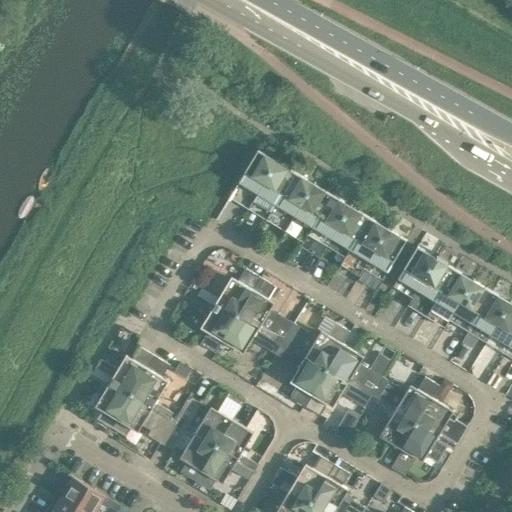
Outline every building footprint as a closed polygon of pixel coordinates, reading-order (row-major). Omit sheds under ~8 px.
[(249,208),(278,160),(259,149),(230,196),(249,208)] [(297,172),(278,160),(249,208),(268,219),(277,203),(297,172)] [(296,215),(315,183),(297,172),(277,203),(296,215)] [(314,226),(334,194),(315,183),(296,215),(314,226)] [(333,237),(352,205),(334,194),(314,226),(333,237)] [(351,248),(370,216),(352,205),(333,237),(351,248)] [(370,259),(389,227),(370,216),(351,248),(370,259)] [(389,271),(408,239),(389,227),(370,259),(389,271)] [(418,245),(399,277),(418,289),(437,257),(418,245)] [(437,300),(456,268),(437,257),(418,289),(437,300)] [(233,275),(219,297),(217,301),(239,314),(261,276),(246,267),(239,279),(233,275)] [(456,268),(437,300),(427,315),(446,326),(455,311),(474,279),(456,268)] [(272,308),(276,301),(269,297),(276,285),(261,276),(239,314),(260,327),(258,331),(266,336),(271,328),(280,334),(277,337),(283,341),(295,322),(272,308)] [(474,322),(493,290),(474,279),(455,311),(474,322)] [(202,287),(198,295),(206,300),(211,292),(202,287)] [(492,333),(511,301),(493,290),(474,322),(492,333)] [(215,305),(202,327),(208,331),(201,343),(216,352),(223,340),(239,314),(217,301),(219,297),(211,292),(206,300),(215,305)] [(510,345),(511,342),(511,301),(492,333),(510,345)] [(223,340),(245,353),(258,331),(260,327),(239,314),(223,340)] [(289,345),(287,349),(296,354),(300,346),(309,351),(306,355),(328,368),(344,343),(351,330),(336,321),(329,333),(322,329),(318,336),(295,322),(283,341),(289,345)] [(275,341),(277,337),(280,334),(271,328),(266,336),(275,341)] [(365,356),(344,343),(328,368),(350,381),(347,385),(356,390),(360,382),(369,388),(367,392),(373,395),(383,377),(360,363),(365,356)] [(143,346),(135,359),(127,354),(118,368),(101,358),(92,373),(101,378),(105,371),(114,376),(112,380),(133,393),(156,354),(143,346)] [(304,359),(291,381),(297,385),(290,397),(305,406),(328,368),(306,355),(309,351),(300,346),(296,354),(304,359)] [(157,402),(170,380),(162,375),(170,363),(156,354),(133,393),(155,406),(152,409),(161,414),(161,415),(165,407),(157,402)] [(181,361),(176,371),(186,377),(192,368),(181,361)] [(334,407),(347,385),(350,381),(328,368),(305,406),(320,415),(327,403),(334,407)] [(96,405),(103,409),(98,418),(112,427),(133,393),(112,380),(114,376),(105,371),(101,378),(109,383),(96,405)] [(495,372),(489,382),(496,387),(503,377),(495,372)] [(412,384),(407,392),(383,377),(373,395),(379,399),(377,403),(385,408),(390,400),(398,406),(396,409),(418,422),(433,397),(436,393),(440,385),(425,376),(418,388),(412,384)] [(436,393),(447,399),(455,386),(444,379),(440,385),(436,393)] [(139,431),(152,409),(155,406),(133,393),(112,427),(127,436),(132,427),(139,431)] [(203,402),(190,395),(178,415),(175,418),(188,426),(190,422),(191,422),(203,402)] [(455,410),(433,397),(418,422),(439,435),(437,439),(445,444),(450,437),(458,442),(468,426),(451,416),(455,410)] [(390,400),(385,408),(394,413),(380,435),(402,448),(418,422),(396,409),(398,406),(390,400)] [(212,405),(199,427),(196,431),(218,444),(233,418),(212,405)] [(161,414),(148,434),(161,442),(175,418),(178,415),(165,407),(161,415),(161,414)] [(194,435),(181,457),(188,461),(181,471),(196,480),(218,444),(196,431),(199,427),(191,422),(190,422),(188,426),(175,418),(161,442),(174,450),(186,430),(194,435)] [(242,453),(255,431),(233,418),(218,444),(239,457),(237,461),(245,466),(250,458),(242,453)] [(342,419),(335,431),(345,437),(352,425),(342,419)] [(439,461),(448,446),(454,449),(458,442),(450,437),(445,444),(437,439),(439,435),(418,422),(402,448),(424,461),(427,455),(439,461)] [(250,478),(259,464),(250,458),(245,466),(237,461),(239,457),(218,444),(196,480),(211,489),(217,478),(224,483),(233,468),(250,478)] [(314,467),(306,462),(298,477),(281,466),(272,482),(280,487),(285,479),(293,484),(291,488),(312,501),(335,463),(321,455),(314,467)] [(343,484),(350,472),(335,463),(312,501),(330,511),(363,511),(367,507),(352,498),(352,499),(346,495),(350,489),(343,484)] [(96,511),(101,504),(108,504),(118,511),(122,504),(69,473),(64,481),(72,486),(66,492),(65,491),(63,495),(91,511),(96,511)] [(289,492),(276,511),(305,511),(312,501),(291,488),(293,484),(285,479),(280,487),(289,492)] [(91,511),(63,495),(61,498),(62,499),(60,507),(52,502),(47,510),(49,511),(91,511)] [(330,511),(312,501),(305,511),(330,511)]
